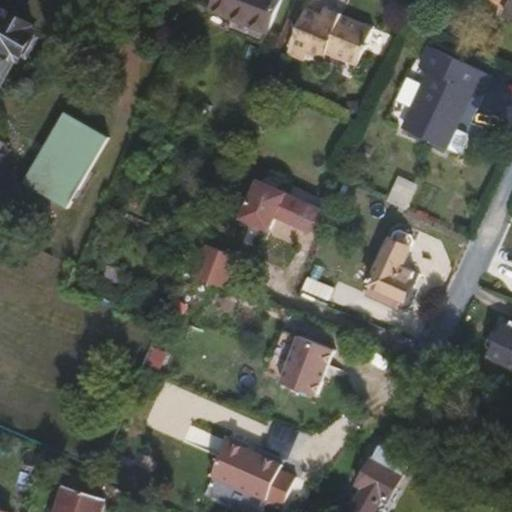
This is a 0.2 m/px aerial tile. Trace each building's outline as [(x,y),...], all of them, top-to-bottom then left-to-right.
[(268,32),(281,0),(217,0),(214,10),(268,32)] [(511,21),(511,0),(502,17),(511,21)] [(335,23),(338,16),(339,14),(324,8),(321,17),(335,23)] [(354,65),(369,29),(338,16),(335,23),(321,17),(303,10),(285,53),(303,60),(306,53),(322,60),(325,53),(354,65)] [(0,84),(14,60),(17,61),(31,35),(27,32),(29,29),(9,18),(8,20),(0,15),(0,84)] [(442,149),(469,89),(482,95),(490,77),(428,49),(420,67),(430,71),(402,131),(442,149)] [(277,95),(260,88),(256,99),(272,106),(277,95)] [(58,223),(98,153),(55,128),(14,198),(58,223)] [(271,234),(277,219),(311,234),(321,211),(259,185),(243,222),(271,234)] [(404,310),(419,276),(405,270),(412,254),(393,245),(371,295),(404,310)] [(511,367),(511,334),(504,331),(502,336),(495,333),(490,335),(487,343),(487,347),(494,351),(491,358),(511,367)] [(319,399),(338,353),(303,338),(284,385),(319,399)] [(257,498),(276,466),(283,470),(285,467),(229,442),(213,477),(257,498)] [(388,501),(407,466),(379,451),(360,487),(364,489),(354,508),(362,511),(376,511),(383,499),(388,501)] [(268,503),(283,470),(276,466),(257,498),(268,503)] [(100,511),(103,503),(63,490),(55,511),(100,511)]
